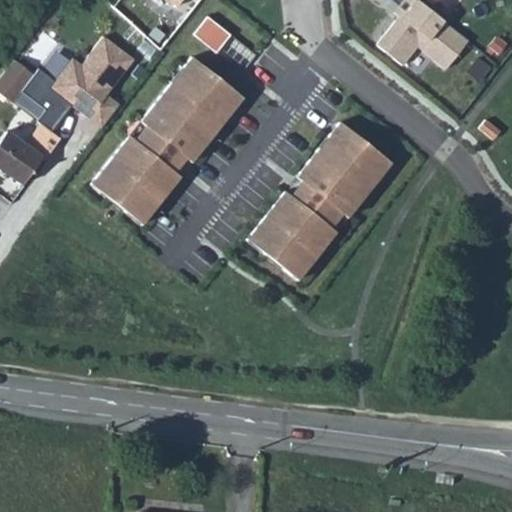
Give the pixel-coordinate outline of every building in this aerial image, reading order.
[(398,16),(375,45),(402,66),(416,48),(445,70),(468,41),(416,0),(402,0),(393,12),(398,16)] [(206,17),(192,34),(215,53),(229,35),(206,17)] [(72,56),(48,89),(104,129),(121,105),(108,96),(134,61),(104,39),(85,65),(72,56)] [(191,57),(90,184),(140,223),(177,177),(173,174),(183,160),(190,165),(243,99),(191,57)] [(11,58),(0,72),(0,93),(9,100),(30,72),(11,58)] [(54,60),(51,68),(55,69),(60,63),(54,60)] [(485,120),(477,128),(492,140),(499,132),(485,120)] [(283,192),(245,240),(296,281),(390,164),(339,123),(294,178),(301,183),(289,197),(283,192)] [(0,136),(0,169),(20,184),(40,157),(4,131),(0,136)] [(453,482),(454,478),(436,475),(434,483),(452,486),(453,482)]
